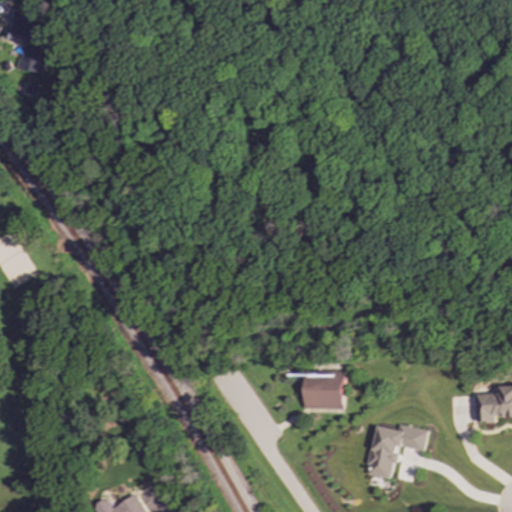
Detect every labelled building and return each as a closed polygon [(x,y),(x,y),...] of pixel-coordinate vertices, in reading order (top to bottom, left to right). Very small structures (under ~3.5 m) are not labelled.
[(43,73),(52,26),(13,19),(9,41),(27,44),(23,70),(43,73)] [(309,372),(345,373),(344,407),(308,406),(309,372)] [(511,419),(503,419),(503,416),(497,417),(498,424),(485,425),(477,419),(477,396),(504,395),(503,388),(511,387),(511,419)] [(428,430),(399,425),(398,430),(377,426),(367,475),(390,479),(394,462),(396,463),(399,446),(424,451),(428,430)] [(112,508),(106,498),(88,509),(89,511),(145,511),(135,494),(112,508)]
